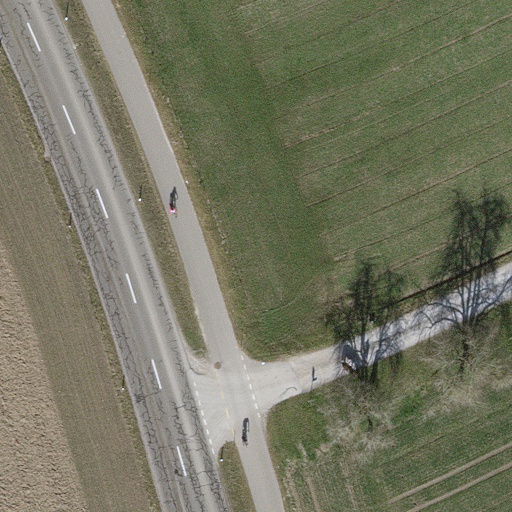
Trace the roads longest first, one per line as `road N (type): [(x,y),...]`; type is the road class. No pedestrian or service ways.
road 1 (tertiary): [(196,511),(61,97),(16,0)]
road 2 (track): [(511,279),(356,354),(170,419)]
